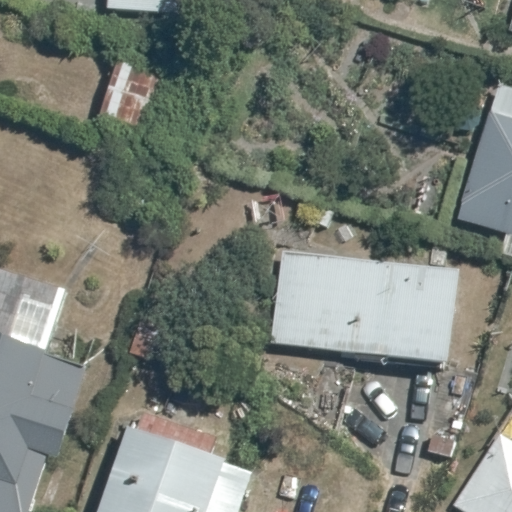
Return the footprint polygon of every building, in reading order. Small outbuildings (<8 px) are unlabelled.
[(114,0),(114,11),(182,14),(182,0),(114,0)] [(511,88),(494,83),(456,220),(506,234),(500,256),(511,259),(511,88)] [(471,277),(283,252),(270,344),(459,369),(471,277)] [(68,289),(0,272),(0,511),(40,511),(52,461),(69,465),(99,338),(59,328),(68,289)] [(220,433),(167,417),(133,406),(100,511),(245,511),(259,470),(213,456),(220,433)] [(511,511),(511,441),(501,435),(456,506),(464,511),(511,511)]
